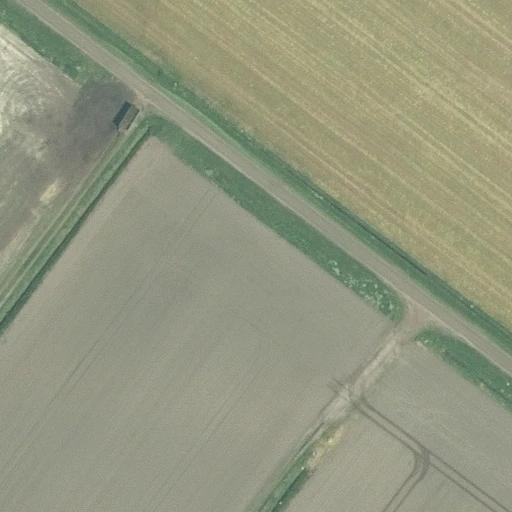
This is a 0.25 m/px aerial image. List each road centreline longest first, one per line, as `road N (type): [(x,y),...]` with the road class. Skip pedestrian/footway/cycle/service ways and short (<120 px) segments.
road 1 (unclassified): [(511,365),(27,0)]
road 2 (track): [(419,295),(255,511)]
